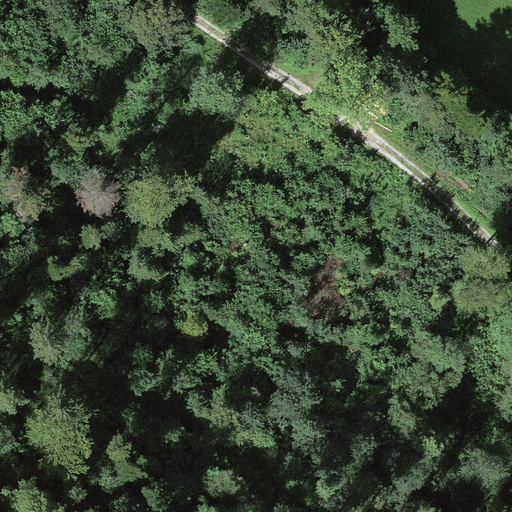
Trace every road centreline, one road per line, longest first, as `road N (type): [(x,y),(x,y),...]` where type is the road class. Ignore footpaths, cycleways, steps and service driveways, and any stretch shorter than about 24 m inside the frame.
road 1 (track): [(168,0),(391,150),(511,258)]
road 2 (track): [(0,90),(269,67)]
